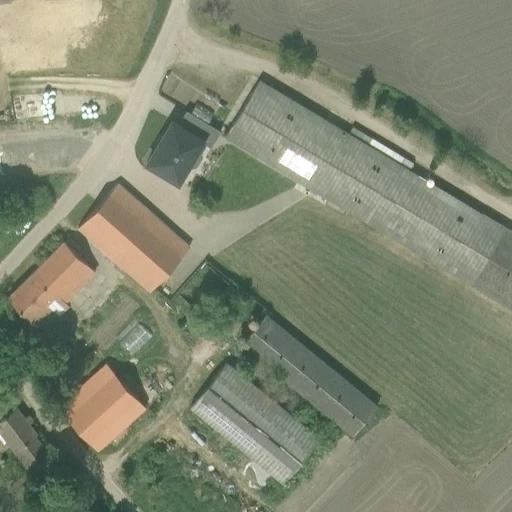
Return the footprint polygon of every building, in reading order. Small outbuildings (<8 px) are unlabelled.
[(258,79),(224,138),(511,310),(511,231),(409,171),(413,163),(351,125),(348,132),(258,79)] [(22,89),(0,89),(0,120),(23,120),(22,89)] [(171,122),(146,163),(179,183),(188,167),(191,168),(195,167),(201,157),(201,152),(198,150),(203,144),(209,147),(218,132),(185,112),(177,125),(171,122)] [(0,141),(0,167),(54,161),(51,136),(18,140),(18,139),(0,141)] [(116,185),(77,228),(149,292),(188,247),(116,185)] [(64,242),(6,298),(41,332),(67,305),(65,303),(95,272),(64,242)] [(265,315),(239,345),(351,437),(377,405),(265,315)] [(53,358),(69,378),(85,365),(68,345),(53,358)] [(319,437),(226,361),(188,408),(281,484),(319,437)] [(106,362),(57,406),(96,450),(145,407),(106,362)] [(29,474),(51,458),(34,436),(36,434),(15,407),(8,413),(0,403),(0,450),(0,451),(7,446),(29,474)]
